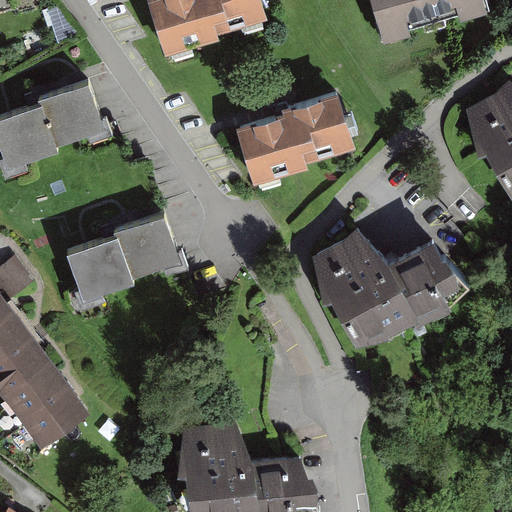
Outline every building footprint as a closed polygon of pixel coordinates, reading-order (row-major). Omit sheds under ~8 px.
[(226,34),(274,20),(267,0),(167,0),(156,3),(173,58),(228,42),(226,34)] [(462,27),(493,19),(487,0),(372,0),(385,47),(413,40),(410,28),(459,15),(462,27)] [(511,88),(508,85),(468,110),(479,158),(489,156),(511,198),(511,88)] [(32,163),(67,152),(65,146),(96,136),(99,143),(121,136),(115,119),(108,121),(97,86),(47,102),(49,108),(0,123),(11,157),(4,159),(10,179),(34,172),(32,163)] [(360,149),(344,93),(287,109),(289,117),(243,130),(258,183),(313,168),(311,162),(360,149)] [(190,247),(184,249),(171,214),(118,232),(121,242),(74,258),(91,307),(104,303),(102,296),(137,284),(135,278),(170,266),(174,279),(198,270),(190,247)] [(358,347),(446,312),(470,289),(433,242),(412,254),(388,267),(372,248),(357,230),(313,258),(326,304),(332,303),(358,347)] [(0,266),(0,286),(10,301),(35,280),(17,255),(0,266)] [(0,390),(43,451),(92,417),(10,301),(0,286),(0,390)] [(312,474),(304,452),(259,458),(239,414),(186,427),(196,509),(205,509),(205,511),(293,511),(292,501),(323,498),(320,473),(312,474)]
